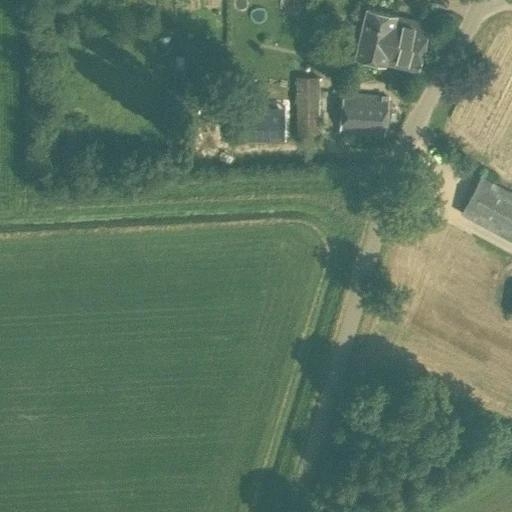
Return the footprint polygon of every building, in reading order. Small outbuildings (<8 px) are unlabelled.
[(418,70),(428,27),(395,19),(396,17),(366,9),(355,57),(384,64),(385,62),(418,70)] [(296,135),(319,135),(318,76),(295,77),(296,135)] [(265,105),(265,95),(227,95),(228,138),(289,137),(288,105),(265,105)] [(384,137),(387,98),(343,95),(340,133),(384,137)] [(511,194),(491,183),(482,200),(470,194),(460,211),(511,239),(511,194)]
